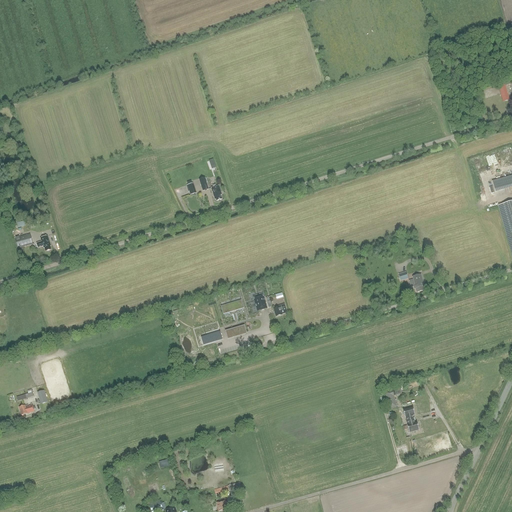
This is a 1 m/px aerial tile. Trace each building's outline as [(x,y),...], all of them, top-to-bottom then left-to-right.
[(510,100),(505,85),(498,87),(503,102),(510,100)] [(511,175),(492,181),(495,192),(511,186),(511,175)] [(209,189),(206,181),(205,178),(199,180),(203,191),(209,189)] [(217,201),(222,199),(221,195),(222,195),(219,186),(211,188),(215,200),(216,199),(217,201)] [(511,202),(509,203),(498,206),(506,236),(511,256),(511,202)] [(19,248),(33,244),(30,234),(16,238),(19,248)] [(46,252),(51,250),(50,247),(51,246),(48,236),(41,238),(42,242),(37,243),(38,248),(43,246),(44,248),(45,248),(46,252)] [(400,281),(408,278),(406,272),(399,275),(400,281)] [(425,287),(422,275),(414,278),(416,287),(414,287),(415,289),(416,289),(417,294),(424,292),(423,288),(425,287)] [(253,296),(258,311),(267,308),(263,293),(253,296)] [(244,327),(239,328),(234,311),(243,308),(241,302),(237,304),(237,302),(232,303),(226,305),(226,307),(222,308),(224,314),(233,311),(238,328),(226,332),(228,338),(246,332),(244,327)] [(286,310),(284,305),(279,306),(279,308),(274,309),(276,317),(282,315),(281,312),(286,310)] [(222,340),(220,332),(202,338),(204,345),(222,340)] [(386,393),(390,408),(397,406),(394,396),(402,394),(401,388),(386,393)] [(34,397),(33,392),(32,390),(27,391),(28,394),(25,395),(17,397),(18,401),(34,397)] [(44,391),(39,393),(42,404),(47,403),(44,391)] [(28,413),(35,411),(33,405),(26,407),(26,406),(20,407),(22,415),(28,414),(28,413)] [(413,408),(404,410),(406,418),(407,418),(409,425),(408,425),(410,433),(420,430),(418,423),(415,423),(413,416),(416,415),(413,408)] [(229,492),(241,488),(240,483),(235,484),(228,486),(215,490),(216,497),(224,495),(224,493),(229,491),(229,492)] [(176,511),(175,506),(165,509),(165,508),(162,508),(160,500),(150,502),(151,506),(152,511),(157,511),(166,510),(166,511),(176,511)] [(220,511),(227,511),(227,509),(228,509),(225,500),(216,503),(218,511),(220,511)] [(235,509),(244,507),(242,500),(234,502),(235,509)]
